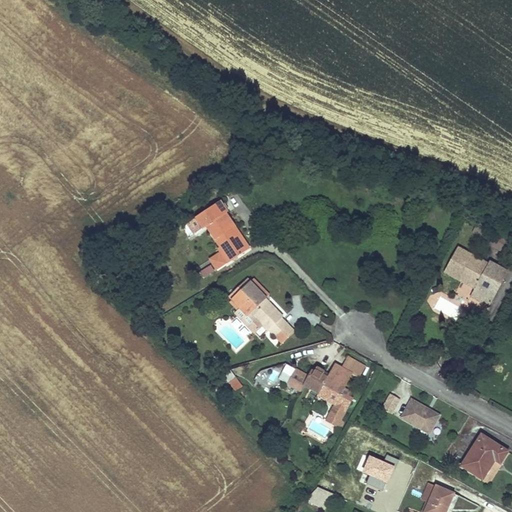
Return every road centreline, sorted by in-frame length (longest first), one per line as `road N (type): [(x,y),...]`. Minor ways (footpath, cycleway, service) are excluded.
road 1 (residential): [(237,205),(389,361),(511,427)]
road 2 (unknown): [(407,504),(429,471),(509,511)]
